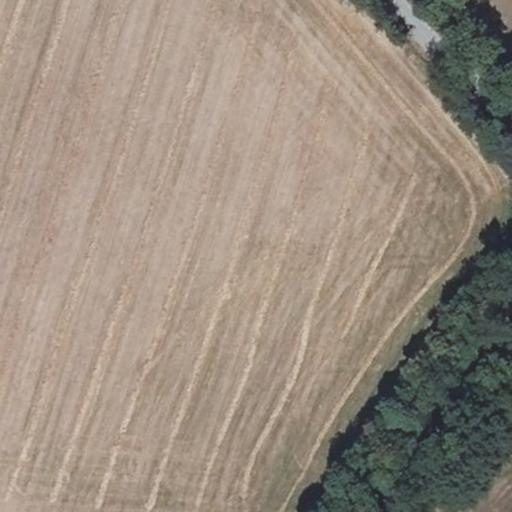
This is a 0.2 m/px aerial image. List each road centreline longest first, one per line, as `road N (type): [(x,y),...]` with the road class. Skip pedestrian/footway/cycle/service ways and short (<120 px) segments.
road 1 (unclassified): [(511,304),(396,511)]
road 2 (unclassified): [(390,0),(511,124)]
